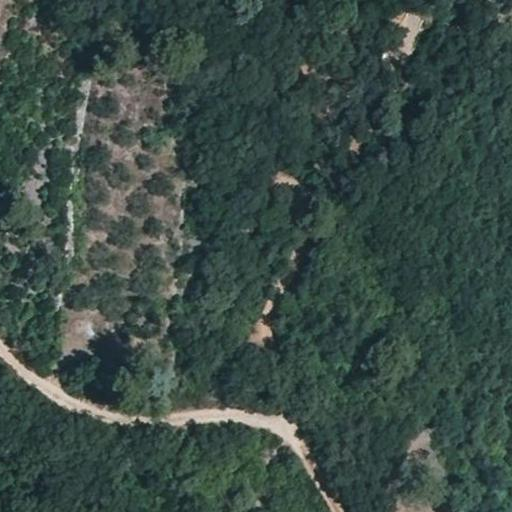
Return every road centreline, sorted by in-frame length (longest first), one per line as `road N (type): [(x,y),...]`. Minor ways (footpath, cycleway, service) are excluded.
road 1 (track): [(344,511),(310,450),(283,426),(246,418),(113,419),(50,393),(0,347)]
road 2 (track): [(283,426),(269,336),(273,304),(294,273),(289,191)]
